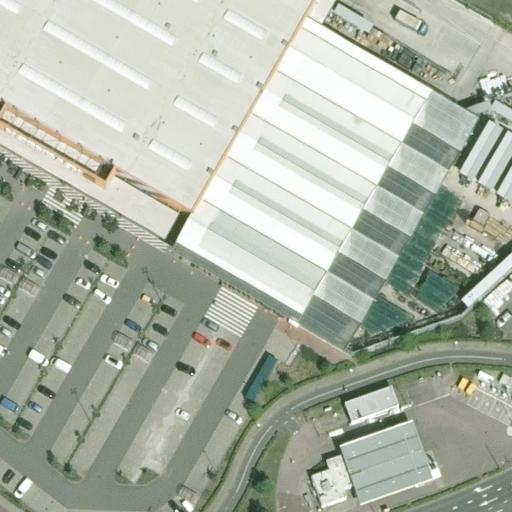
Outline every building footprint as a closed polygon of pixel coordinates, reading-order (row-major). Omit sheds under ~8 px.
[(0,0),(0,138),(105,200),(115,182),(190,225),(176,250),(302,323),(424,110),(299,38),(305,28),(321,0),(0,0)] [(302,323),(176,250),(171,259),(343,358),(477,127),(305,28),(299,38),(424,110),(302,323)] [(396,411),(395,408),(390,392),(345,408),(352,427),(396,411)] [(352,441),(336,447),(358,508),(359,510),(433,484),(429,473),(419,443),(414,430),(410,420),(352,441)] [(356,488),(361,458),(352,456),(326,466),(329,475),(311,481),(321,510),(346,501),(342,492),(356,488)]
